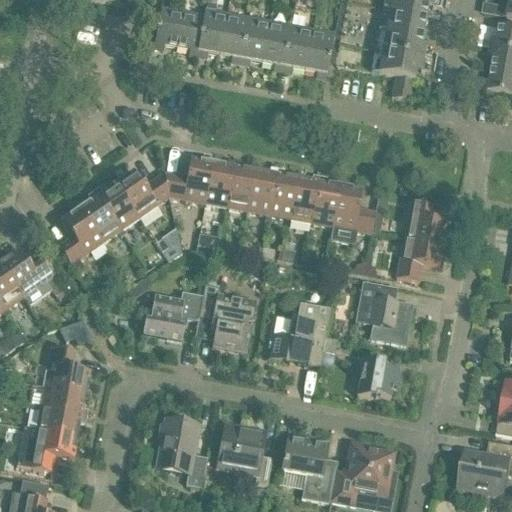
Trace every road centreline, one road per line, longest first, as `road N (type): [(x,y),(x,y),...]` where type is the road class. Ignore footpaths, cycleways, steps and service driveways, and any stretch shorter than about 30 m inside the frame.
road 1 (residential): [(102,511),(135,377),(428,438)]
road 2 (residential): [(428,438),(437,384),(455,365),(479,225),(466,199),(480,138)]
road 3 (residential): [(29,78),(0,216)]
road 4 (residential): [(446,131),(461,0)]
